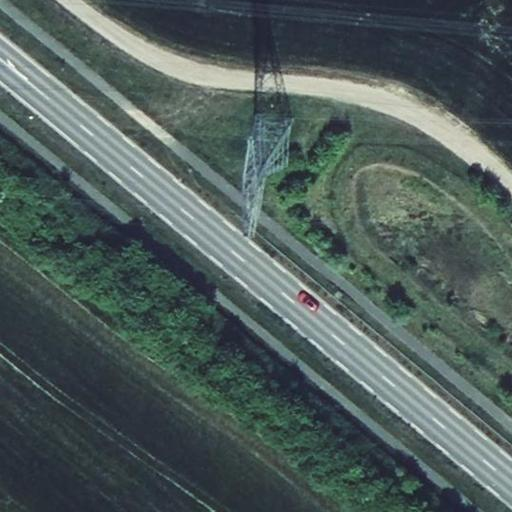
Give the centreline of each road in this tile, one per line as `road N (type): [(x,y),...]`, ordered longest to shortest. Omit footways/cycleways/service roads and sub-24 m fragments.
road 1 (primary): [(0,58),(511,483)]
road 2 (track): [(92,0),(150,40),(224,69),(335,84),(426,112),(511,185)]
